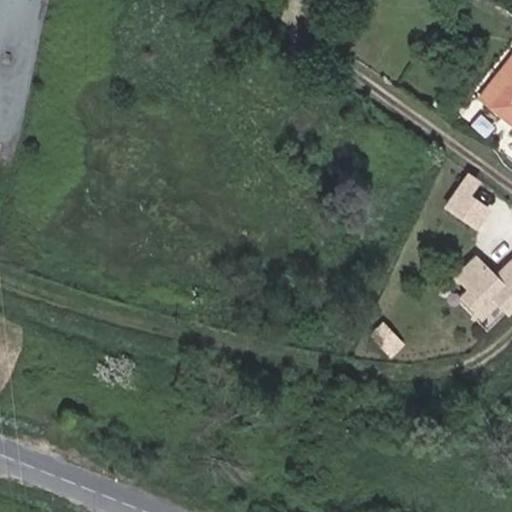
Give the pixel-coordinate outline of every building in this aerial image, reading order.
[(488,103),(511,71),(511,53),(479,95),(488,103)] [(511,71),(488,103),(511,122),(511,71)] [(486,224),(501,187),(464,172),(448,209),(486,224)] [(511,266),(487,291),(507,314),(511,309),(511,266)] [(365,292),(355,308),(367,316),(377,300),(365,292)] [(380,333),(424,354),(438,323),(425,317),(428,312),(397,297),(380,333)]
